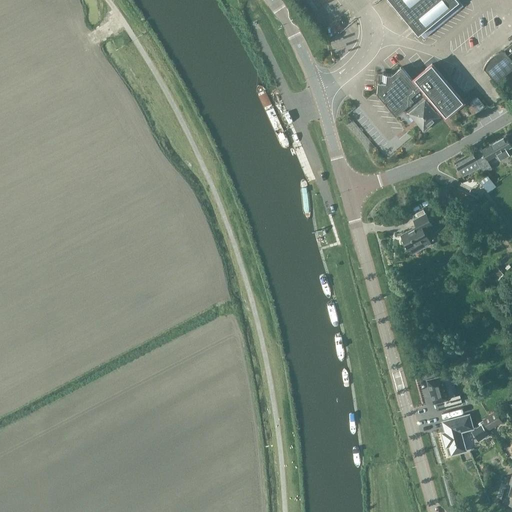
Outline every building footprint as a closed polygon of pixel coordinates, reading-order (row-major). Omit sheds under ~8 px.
[(390,0),(418,34),(420,33),(427,27),(453,5),(458,0),(390,0)] [(463,5),(459,0),(458,0),(453,5),(457,10),(463,5)] [(427,27),(420,33),(424,37),(431,31),(427,27)] [(511,63),(511,43),(505,50),(501,50),(497,52),(493,53),(490,56),(487,59),(485,62),(484,66),(483,70),(484,66),(493,77),(490,77),(490,78),(494,77),(497,76),(511,63)] [(379,72),(377,92),(396,114),(404,107),(417,123),(423,130),(440,115),(436,110),(440,107),(446,115),(463,100),(431,63),(414,77),(416,79),(414,81),(401,66),(392,74),(379,72)] [(262,79),(251,83),(284,156),(294,151),(262,79)] [(485,106),(477,96),(471,101),(479,111),(485,106)] [(481,147),(455,162),(459,170),(463,177),(478,168),(480,173),(483,171),(480,165),(488,161),(497,155),(501,161),(510,155),(507,150),(511,147),(506,136),(482,150),(481,147)] [(479,182),(488,192),(496,186),(487,175),(479,182)] [(417,226),(401,235),(409,249),(410,249),(412,254),(425,247),(422,242),(428,239),(423,229),(432,224),(426,213),(414,220),(417,226)] [(508,278),(505,275),(494,264),(483,275),(492,284),(495,282),(499,286),(508,278)] [(443,376),(427,380),(433,403),(435,403),(443,400),(445,408),(462,403),(459,395),(455,396),(449,375),(443,377),(443,376)] [(506,416),(511,412),(511,403),(511,401),(508,403),(501,407),(506,416)] [(489,429),(503,421),(497,411),(483,419),(489,429)] [(446,431),(442,433),(445,447),(450,446),(452,454),(465,450),(463,441),(460,442),(457,431),(464,429),(464,430),(472,428),(469,415),(443,422),(446,431)] [(484,423),(471,430),(477,440),(490,432),(484,423)] [(511,475),(508,488),(505,489),(502,498),(504,500),(511,503),(511,475)]
